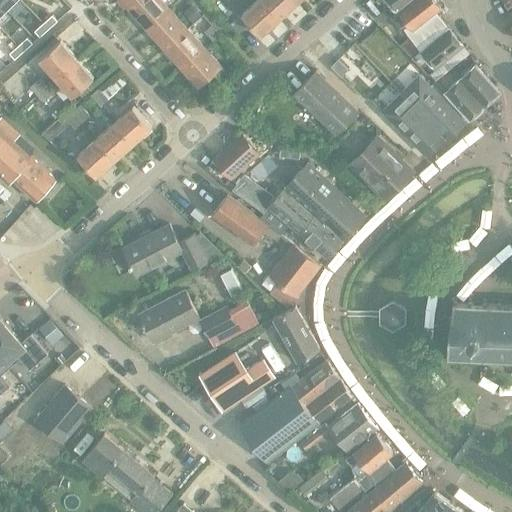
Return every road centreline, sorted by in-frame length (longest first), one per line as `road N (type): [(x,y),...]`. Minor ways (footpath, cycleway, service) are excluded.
road 1 (residential): [(511,148),(450,169),(370,236),(340,272),(332,301),(347,355),(405,430),(445,472),(511,510)]
road 2 (residential): [(293,511),(58,301),(37,270)]
road 3 (residential): [(191,136),(344,0)]
road 4 (residential): [(37,270),(191,136)]
road 5 (residential): [(191,136),(89,17)]
